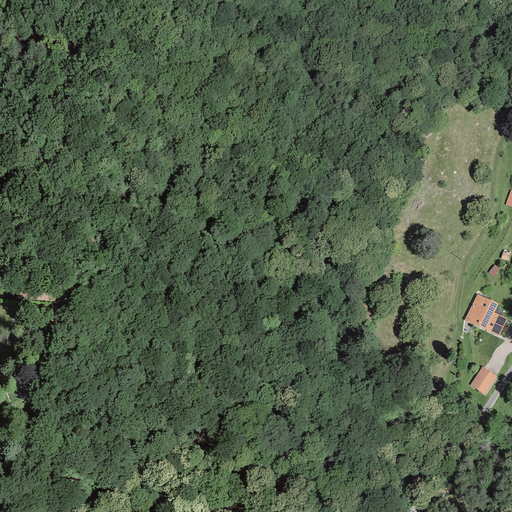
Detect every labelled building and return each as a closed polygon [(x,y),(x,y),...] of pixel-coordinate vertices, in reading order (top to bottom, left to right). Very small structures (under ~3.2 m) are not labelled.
[(510,253),(503,251),(501,259),(508,261),(510,253)] [(500,270),(494,265),(488,272),(493,277),(500,270)] [(498,304),(477,294),(465,320),(498,336),(507,319),(494,313),(498,304)] [(60,308),(50,305),(46,323),(55,326),(60,308)] [(497,377),(482,367),(470,385),(484,395),(497,377)]
